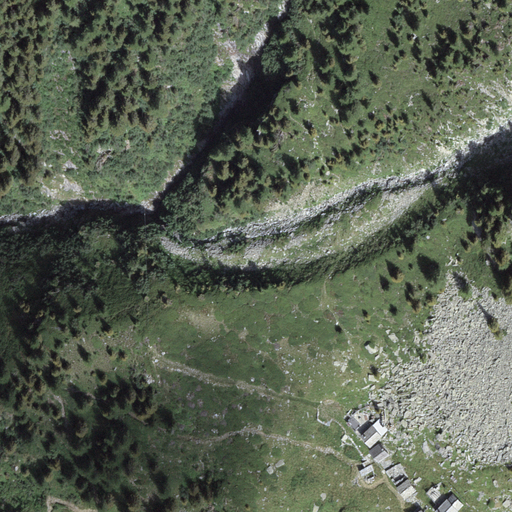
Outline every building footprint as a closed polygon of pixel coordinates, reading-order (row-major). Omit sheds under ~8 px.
[(378,419),(358,434),(370,447),(388,429),(378,419)] [(380,443),(369,451),(377,464),(389,455),(380,443)] [(374,471),(368,462),(356,467),(360,476),(374,471)] [(399,462),(384,470),(391,482),(405,474),(399,462)] [(417,491),(407,479),(396,488),(405,500),(417,491)] [(455,511),(463,503),(450,493),(434,511),(455,511)]
